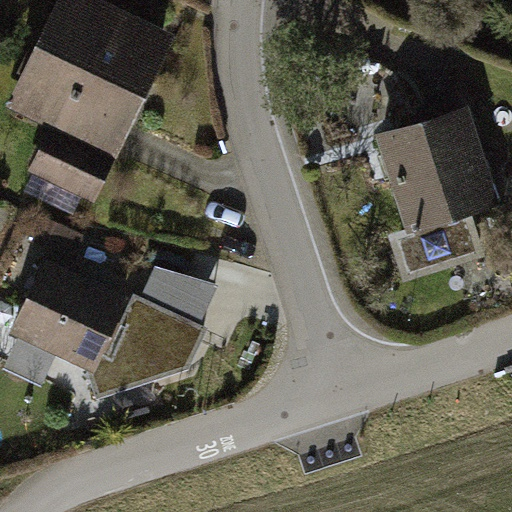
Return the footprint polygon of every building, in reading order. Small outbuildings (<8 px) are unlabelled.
[(182,34),(112,0),(62,0),(11,106),(121,160),(182,34)] [(476,116),(383,137),(406,236),(498,215),(476,116)] [(56,138),(40,171),(92,197),(108,164),(56,138)] [(75,230),(65,250),(103,268),(113,247),(75,230)] [(143,304),(50,262),(16,337),(109,379),(143,304)]
